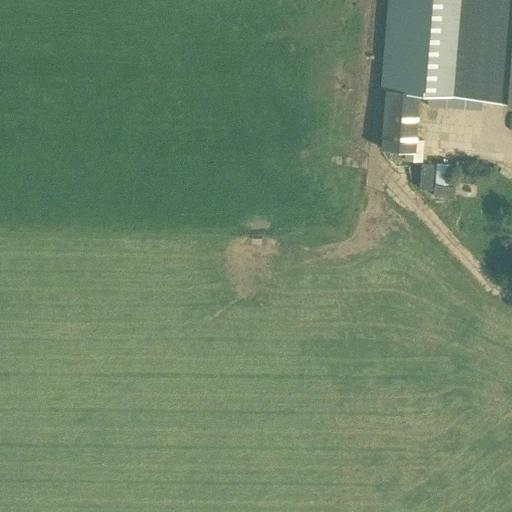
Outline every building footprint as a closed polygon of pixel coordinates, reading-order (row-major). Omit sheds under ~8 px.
[(511,0),(390,0),(384,88),(387,89),(382,149),(414,152),(419,92),(511,98),(511,0)] [(431,184),(432,160),(420,160),(420,184),(431,184)] [(453,180),(453,161),(433,160),(433,180),(453,180)] [(477,162),(455,160),(454,182),(475,183),(477,162)] [(454,197),(455,187),(434,185),(433,195),(454,197)]
